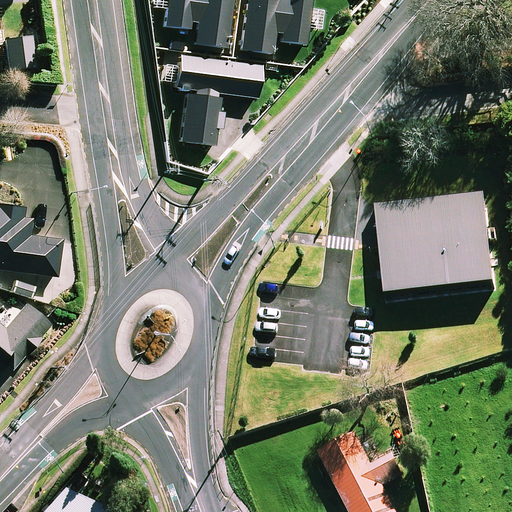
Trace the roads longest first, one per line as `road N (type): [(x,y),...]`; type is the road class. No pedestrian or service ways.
road 1 (tertiary): [(315,130),(214,286),(209,310)]
road 2 (residential): [(511,90),(404,105),(361,77)]
road 3 (tertiary): [(9,469),(101,349)]
road 4 (tertiary): [(199,363),(204,511)]
road 5 (tertiary): [(117,300),(106,182),(114,156)]
road 6 (tertiary): [(130,395),(73,421),(9,469)]
road 7 (tertiary): [(212,215),(315,130)]
road 8 (tertiary): [(200,511),(137,396)]
